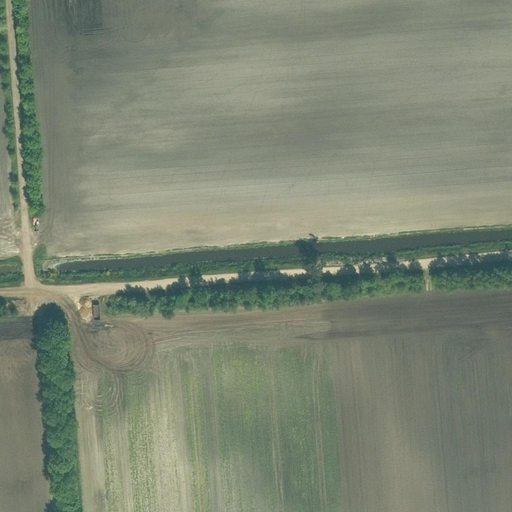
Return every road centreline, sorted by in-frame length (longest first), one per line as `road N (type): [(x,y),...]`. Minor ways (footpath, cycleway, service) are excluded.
road 1 (track): [(511,254),(0,293)]
road 2 (track): [(31,290),(9,0)]
